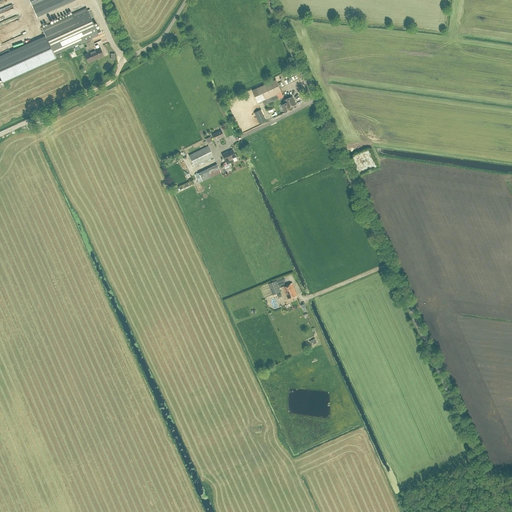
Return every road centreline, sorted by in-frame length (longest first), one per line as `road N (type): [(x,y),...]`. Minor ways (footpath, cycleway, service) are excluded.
road 1 (tertiary): [(504,511),(270,0)]
road 2 (track): [(0,134),(118,72)]
